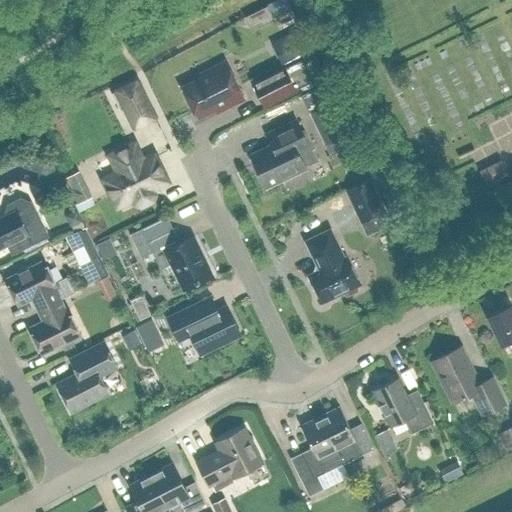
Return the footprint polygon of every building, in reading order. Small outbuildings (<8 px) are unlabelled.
[(265,5),(243,16),(247,25),(269,14),(265,5)] [(301,58),(269,73),(252,83),(263,104),(280,95),(310,80),(312,84),(323,79),(312,54),(301,59),(301,58)] [(204,75),(183,85),(197,114),(224,100),(226,104),(243,96),(225,60),(202,71),(204,75)] [(157,119),(136,77),(112,89),(132,131),(157,119)] [(300,95),(308,112),(325,145),(349,132),(332,100),(323,83),(300,95)] [(272,143),(250,153),(265,185),(305,166),(295,144),(306,139),(295,118),(266,132),(272,143)] [(122,168),(103,177),(116,202),(132,194),(134,200),(139,202),(150,197),(152,192),(149,187),(165,179),(153,153),(141,159),(133,143),(114,152),(122,168)] [(501,159),(480,170),(487,182),(507,172),(501,159)] [(75,163),(61,169),(72,195),(86,189),(75,163)] [(369,179),(347,189),(367,231),(389,220),(369,179)] [(316,194),(323,213),(339,207),(347,228),(357,224),(342,184),(316,194)] [(0,242),(13,236),(18,247),(45,234),(28,200),(16,195),(4,201),(1,213),(0,213),(0,242)] [(192,235),(179,241),(166,213),(140,226),(140,228),(129,234),(140,257),(152,251),(159,267),(170,262),(183,287),(211,273),(192,235)] [(56,260),(66,256),(70,267),(83,262),(84,265),(97,260),(82,222),(67,228),(71,238),(50,246),(56,260)] [(330,228),(306,239),(317,264),(315,270),(308,273),(321,301),(342,290),(346,293),(356,288),(356,284),(360,282),(347,255),(343,256),(330,228)] [(29,295),(35,307),(57,296),(51,284),(53,283),(40,258),(2,277),(15,302),(29,295)] [(96,277),(101,288),(111,283),(106,272),(104,272),(96,277)] [(130,300),(139,319),(149,314),(141,295),(130,300)] [(190,333),(199,352),(240,332),(226,304),(216,309),(210,295),(167,316),(178,338),(190,333)] [(62,308),(57,296),(35,307),(41,319),(26,326),(39,351),(77,332),(64,307),(62,308)] [(511,307),(510,304),(487,315),(501,344),(511,338),(511,307)] [(69,410),(106,391),(97,374),(114,365),(101,339),(68,356),(75,371),(54,381),(69,410)] [(461,346),(432,360),(453,403),(472,393),(475,394),(484,412),(505,401),(492,377),(479,383),(461,346)] [(397,376),(373,388),(390,424),(404,417),(411,432),(433,421),(419,394),(408,399),(397,376)] [(339,405),(320,415),(343,462),(373,447),(363,428),(353,433),(339,405)] [(323,487),(317,475),(343,462),(320,415),(300,424),(314,452),(293,462),(308,494),(323,487)] [(511,424),(497,432),(506,450),(511,447),(511,424)] [(218,449),(196,460),(209,485),(231,473),(233,477),(263,461),(244,425),(214,441),(218,449)] [(172,462),(150,473),(167,505),(178,500),(180,504),(190,499),(195,507),(205,502),(194,480),(184,486),(172,462)] [(135,511),(170,511),(167,505),(150,473),(128,484),(140,510),(135,511)] [(231,511),(224,498),(212,504),(216,511),(231,511)]
